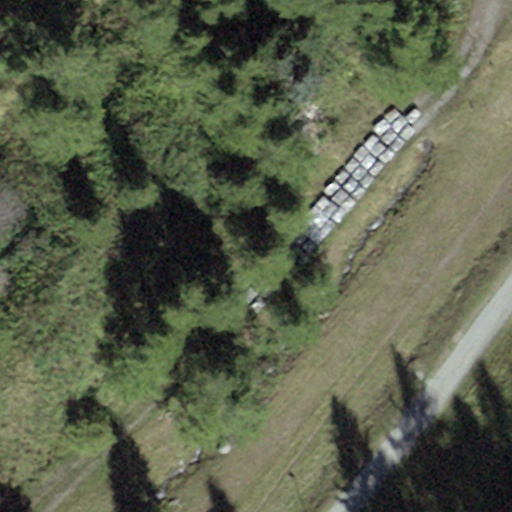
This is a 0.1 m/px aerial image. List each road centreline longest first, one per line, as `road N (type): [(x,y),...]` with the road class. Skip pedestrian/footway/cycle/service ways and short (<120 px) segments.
road 1 (track): [(40,511),(464,65),(487,0)]
road 2 (track): [(511,306),(348,511)]
